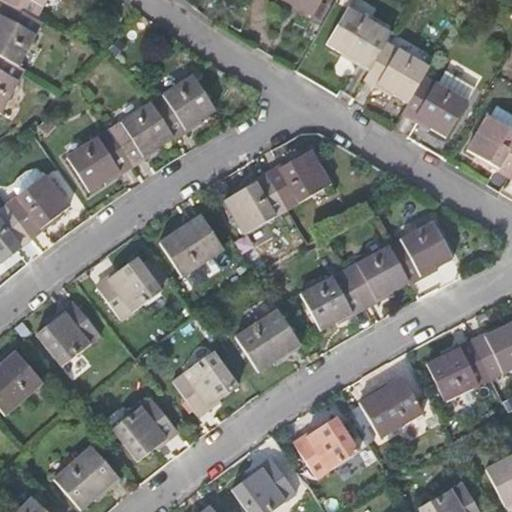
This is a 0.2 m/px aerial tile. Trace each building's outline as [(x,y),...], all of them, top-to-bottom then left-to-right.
[(0,0),(5,3),(36,20),(46,0),(0,0)] [(322,0),(286,0),(285,1),(313,16),(322,0)] [(36,20),(5,3),(0,12),(0,57),(18,67),(42,23),(36,20)] [(391,34),(347,9),(326,45),(369,70),(386,42),(391,34)] [(429,68),(386,42),(369,70),(364,79),(407,104),(424,76),(429,68)] [(18,67),(0,57),(0,114),(0,115),(24,71),(18,67)] [(438,85),(424,76),(407,104),(402,113),(446,138),(475,91),(445,72),(438,85)] [(193,76),(151,103),(173,139),(215,111),(193,76)] [(151,103),(108,131),(131,166),(173,139),(151,103)] [(510,176),(511,172),(511,130),(505,127),(511,116),(496,107),(490,117),(487,116),(466,151),(510,176)] [(108,131),(66,158),(89,193),(131,166),(108,131)] [(310,151),(266,176),(287,211),(330,186),(310,151)] [(69,207),(45,176),(5,206),(30,238),(69,207)] [(244,236),(287,211),(266,176),(223,201),(244,236)] [(0,260),(30,238),(5,206),(0,210),(0,260)] [(158,244),(181,278),(223,250),(200,215),(158,244)] [(452,260),(432,223),(388,247),(408,283),(452,260)] [(388,247),(344,270),(364,308),(408,283),(388,247)] [(137,258),(96,288),(121,322),(161,292),(137,258)] [(300,294),(320,332),(364,308),(344,270),(300,294)] [(101,337),(75,304),(35,335),(62,368),(101,337)] [(277,310),(234,338),(258,373),(300,346),(277,310)] [(511,323),(471,342),(490,381),(511,370),(511,323)] [(426,364),(444,403),(490,381),(471,342),(426,364)] [(43,384),(15,352),(0,365),(0,411),(5,417),(43,384)] [(238,387),(213,353),(172,382),(197,417),(238,387)] [(349,383),(357,398),(404,376),(396,361),(349,383)] [(379,439),(423,414),(401,378),(358,404),(379,439)] [(112,430),(137,462),(177,431),(151,399),(112,430)] [(359,453),(336,418),(293,445),(316,480),(359,453)] [(53,480),(80,511),(118,478),(91,447),(53,480)] [(511,503),(511,456),(485,470),(504,508),(511,503)] [(246,511),(271,511),(296,494),(272,461),(231,490),(246,511)] [(479,511),(462,483),(418,509),(420,511),(479,511)] [(45,511),(31,498),(17,511),(45,511)]
